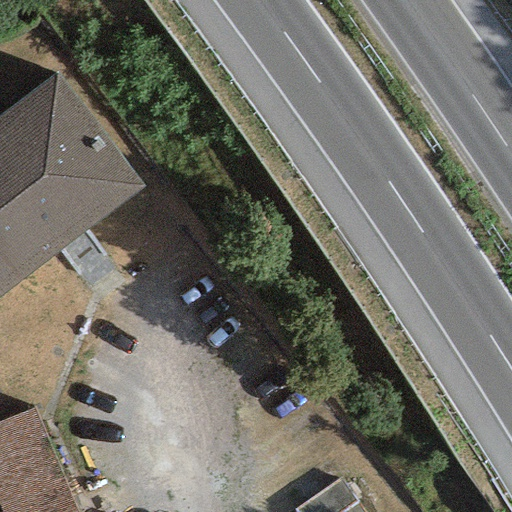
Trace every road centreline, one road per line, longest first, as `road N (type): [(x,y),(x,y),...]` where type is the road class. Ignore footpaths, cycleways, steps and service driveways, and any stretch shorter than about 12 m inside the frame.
road 1 (motorway): [(254,0),(511,380)]
road 2 (motorway): [(511,155),(405,0)]
